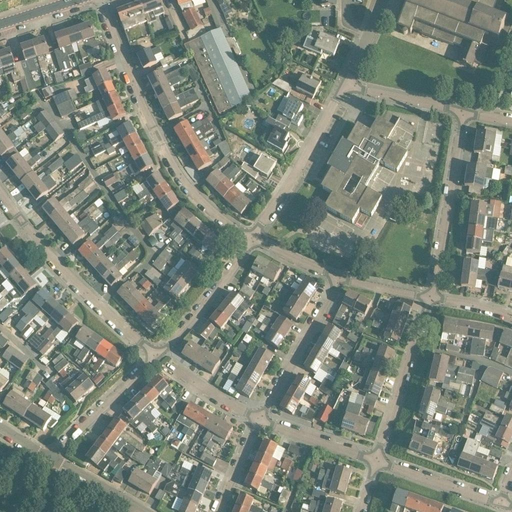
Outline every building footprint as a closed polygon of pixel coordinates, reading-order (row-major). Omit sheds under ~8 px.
[(153,0),(140,5),(147,26),(151,24),(148,15),(153,13),(154,18),(164,15),(158,0),(153,0)] [(192,3),(190,0),(176,0),(180,10),(191,32),(186,34),(190,44),(200,39),(208,36),(205,29),(203,27),(194,10),(192,3)] [(409,0),(398,30),(401,31),(401,32),(401,33),(401,34),(402,34),(402,35),(403,35),(403,36),(404,36),(405,36),(406,35),(407,35),(407,34),(410,35),(412,30),(422,34),(421,35),(453,47),(453,45),(464,49),(458,65),(472,70),(474,64),(480,66),(488,45),(502,51),(511,24),(511,17),(500,13),(504,2),(499,0),(409,0)] [(225,4),(219,7),(224,17),(232,14),(227,3),(225,4)] [(155,46),(147,26),(140,5),(117,13),(133,55),(155,46)] [(210,9),(204,11),(206,19),(212,16),(210,9)] [(165,21),(170,32),(177,29),(172,18),(165,21)] [(78,29),(86,53),(98,49),(90,26),(78,29)] [(88,59),(86,53),(78,29),(67,33),(72,48),(77,46),(82,61),(88,59)] [(323,29),(313,30),(312,30),(308,39),(307,39),(303,49),(320,56),(321,55),(322,53),(334,58),(340,43),(337,42),(337,41),(336,42),(323,37),(323,30),(323,29)] [(204,49),(220,82),(232,77),(240,94),(248,91),(230,50),(225,40),(221,30),(212,34),(211,35),(215,44),(204,49)] [(71,48),(72,48),(67,33),(55,37),(60,51),(54,53),(61,73),(72,70),(67,58),(74,55),(71,48)] [(252,100),(248,91),(240,94),(232,77),(220,82),(204,49),(215,44),(211,35),(208,36),(200,39),(190,44),(188,45),(219,115),(232,109),(252,100)] [(33,44),(41,71),(42,73),(47,71),(43,57),(49,55),(44,41),(33,44)] [(31,75),(41,71),(33,44),(21,48),(25,63),(21,64),(30,93),(36,91),(31,75)] [(144,71),(157,64),(154,58),(161,54),(162,54),(159,49),(151,52),(151,51),(137,58),(144,71)] [(30,93),(21,64),(15,66),(10,52),(0,55),(0,60),(5,76),(5,77),(11,75),(15,84),(20,82),(24,95),(30,93)] [(171,57),(164,61),(160,63),(163,68),(174,62),(171,58),(171,57)] [(91,65),(79,69),(82,78),(94,74),(91,65)] [(153,91),(184,76),(181,70),(164,78),(162,73),(148,80),(153,91)] [(54,75),(57,85),(63,83),(61,73),(54,75)] [(98,90),(111,84),(106,73),(85,83),(88,89),(84,90),(86,95),(98,90)] [(321,83),(305,75),(304,79),(303,78),(296,91),(313,99),(321,83)] [(158,101),(173,94),(170,89),(187,81),(184,76),(153,91),(158,101)] [(292,88),(278,80),(271,85),(289,94),(292,88)] [(103,101),(116,95),(111,84),(98,90),(103,101)] [(164,112),(197,96),(194,90),(175,99),(173,94),(158,101),(164,112)] [(57,109),(72,103),(72,101),(68,93),(53,100),(57,109)] [(108,112),(121,107),(116,95),(103,101),(108,112)] [(197,96),(164,112),(169,123),(183,116),(180,110),(199,101),(197,96)] [(276,122),(286,129),(289,123),(298,128),(305,115),(301,113),(303,108),(291,102),(284,115),(280,114),(276,122)] [(72,103),(57,109),(62,119),(76,113),(72,103)] [(88,121),(77,125),(80,132),(110,119),(112,124),(126,118),(121,107),(108,112),(97,117),(97,116),(88,120),(88,121)] [(29,109),(21,115),(20,116),(24,121),(33,114),(29,109)] [(88,121),(88,120),(84,113),(74,117),(77,125),(88,121)] [(45,131),(54,124),(46,114),(37,121),(45,131)] [(286,129),(276,122),(267,118),(262,127),(270,132),(263,143),(283,155),(287,147),(285,145),(289,138),(282,134),(286,129)] [(201,123),(201,124),(203,128),(210,124),(209,124),(207,119),(201,123)] [(394,130),(389,128),(378,121),(371,134),(358,126),(347,145),(342,142),(328,168),(332,171),(324,184),(321,189),(333,196),(325,209),(352,225),(360,212),(371,218),(382,199),(365,190),(380,164),(397,174),(407,155),(394,147),(393,148),(390,146),(391,145),(388,143),(387,144),(386,144),(394,130)] [(54,124),(45,131),(55,143),(64,136),(54,124)] [(180,142),(199,131),(195,125),(190,128),(187,124),(174,131),(180,142)] [(186,152),(200,144),(207,140),(204,136),(213,130),(210,124),(203,128),(199,131),(180,142),(186,152)] [(13,135),(19,130),(16,126),(10,131),(13,135)] [(123,143),(136,136),(130,126),(118,132),(120,137),(110,142),(110,144),(104,147),(103,145),(91,151),(95,158),(107,151),(106,151),(113,148),(123,142),(123,143)] [(19,130),(13,135),(17,139),(24,133),(21,129),(19,130)] [(474,144),(494,147),(496,136),(497,131),(485,129),(484,135),(477,134),(476,140),(475,140),(474,144)] [(17,140),(17,139),(13,135),(7,140),(0,144),(0,156),(1,158),(14,149),(11,144),(17,140)] [(129,153),(141,147),(136,136),(123,143),(129,153)] [(222,145),(219,140),(213,144),(216,148),(216,149),(218,147),(222,145)] [(227,159),(232,155),(232,153),(227,142),(222,145),(218,147),(221,152),(225,159),(226,158),(227,159)] [(210,152),(207,146),(202,148),(200,144),(186,152),(192,162),(210,152)] [(491,164),(494,147),(474,144),(474,148),(475,148),(474,155),(479,156),(478,162),(491,164)] [(135,164),(147,157),(141,147),(129,153),(135,164)] [(106,151),(107,151),(109,156),(116,153),(113,148),(106,151)] [(1,158),(4,162),(17,153),(14,149),(1,158)] [(38,156),(41,154),(38,150),(30,157),(29,156),(23,160),(19,156),(6,165),(14,175),(38,156)] [(209,159),(213,157),(210,152),(192,162),(198,173),(212,165),(209,159)] [(19,156),(17,153),(4,162),(6,165),(19,156)] [(36,165),(42,161),(38,156),(14,175),(22,184),(34,175),(30,170),(36,165)] [(77,156),(65,165),(64,166),(70,173),(83,163),(77,156)] [(147,157),(135,164),(128,167),(131,173),(138,170),(141,175),(153,168),(147,157)] [(276,166),(262,157),(254,170),(244,164),(240,170),(255,181),(259,174),(261,175),(260,176),(262,177),(262,176),(267,179),(276,166)] [(44,175),(47,179),(49,178),(56,172),(62,168),(64,166),(65,165),(61,159),(53,166),(48,169),(49,171),(44,175)] [(490,171),(491,164),(478,162),(477,168),(468,167),(467,173),(465,173),(465,177),(489,181),(492,181),(493,171),(490,171)] [(218,172),(222,169),(218,164),(203,177),(207,182),(206,183),(215,192),(237,169),(233,165),(222,176),(218,172)] [(224,200),(234,188),(230,184),(241,173),(237,169),(215,192),(224,200)] [(29,194),(41,184),(34,175),(22,184),(29,194)] [(147,198),(165,185),(158,175),(140,188),(143,192),(137,197),(141,201),(147,197),(147,198)] [(116,182),(113,176),(103,182),(106,189),(117,183),(116,182)] [(488,189),(489,181),(465,177),(464,181),(465,181),(464,188),(469,188),(468,195),(482,197),(484,190),(485,190),(488,189)] [(41,184),(29,194),(37,203),(49,193),(56,187),(49,178),(47,179),(41,184)] [(79,189),(74,192),(78,196),(83,191),(84,192),(94,184),(89,178),(81,185),(78,187),(79,189)] [(249,190),(254,185),(250,181),(245,186),(249,190)] [(160,203),(172,195),(165,185),(147,198),(150,203),(157,198),(160,203)] [(254,185),(249,190),(252,194),(258,189),(254,185)] [(232,208),(243,197),(234,188),(224,200),(232,208)] [(72,208),(77,204),(78,206),(81,204),(88,198),(84,192),(83,191),(78,196),(73,200),(68,204),(72,208)] [(127,200),(123,192),(114,198),(119,206),(127,200)] [(243,197),(232,208),(241,216),(255,200),(247,193),(243,197)] [(73,200),(70,195),(58,205),(54,200),(42,210),(50,219),(62,209),(68,204),(73,200)] [(172,195),(160,203),(171,219),(180,210),(177,206),(179,205),(172,195)] [(146,204),(144,200),(138,204),(141,208),(146,204)] [(83,223),(98,210),(94,205),(84,213),(85,214),(79,219),(83,223)] [(471,217),(492,220),(494,208),(472,205),(471,217)] [(58,229),(70,218),(62,209),(50,219),(58,229)] [(78,228),(65,238),(73,247),(91,232),(87,227),(93,221),(94,222),(102,215),(98,210),(83,223),(80,225),(81,225),(78,228)] [(184,212),(175,223),(171,228),(175,232),(170,238),(174,242),(179,237),(181,234),(184,231),(193,220),(184,212)] [(163,225),(156,216),(141,227),(149,238),(163,225)] [(496,232),(498,221),(492,220),(471,217),(469,229),(484,231),(484,230),(496,232)] [(65,238),(78,228),(70,218),(58,229),(65,238)] [(193,239),(203,229),(193,220),(184,231),(193,239)] [(104,246),(118,234),(113,229),(104,237),(105,239),(95,248),(90,243),(79,253),(87,262),(98,252),(99,252),(104,247),(104,246)] [(203,247),(212,237),(203,229),(193,239),(203,247)] [(483,237),(484,231),(469,229),(468,241),(492,244),(501,245),(501,240),(483,237)] [(501,243),(511,244),(511,242),(511,233),(502,233),(501,243)] [(104,246),(104,247),(108,251),(113,246),(114,246),(122,238),(118,234),(104,246)] [(153,237),(147,241),(152,248),(158,244),(153,237)] [(179,237),(174,242),(178,246),(183,240),(179,237)] [(212,237),(203,247),(212,255),(221,245),(212,237)] [(492,250),(492,244),(468,241),(466,253),(481,255),(481,248),(487,249),(492,250)] [(498,262),(507,264),(508,260),(511,253),(511,251),(507,248),(498,262)] [(193,258),(197,252),(193,249),(189,254),(193,258)] [(0,270),(3,269),(13,260),(5,251),(0,255),(0,270)] [(159,257),(167,264),(173,268),(177,264),(171,259),(172,258),(164,251),(159,257)] [(107,260),(99,252),(98,252),(87,262),(95,271),(107,260)] [(126,259),(129,256),(125,252),(121,255),(122,255),(117,260),(112,256),(107,261),(107,260),(95,271),(103,280),(126,259)] [(160,273),(167,264),(159,257),(152,266),(160,273)] [(119,273),(130,263),(126,259),(103,280),(111,289),(123,278),(122,277),(119,273)] [(263,278),(270,266),(259,259),(252,272),(263,278)] [(10,278),(21,269),(13,260),(3,269),(10,278)] [(492,278),(497,279),(498,273),(485,271),(478,271),(479,265),(464,262),(463,275),(492,279),(492,278)] [(179,273),(191,282),(199,273),(186,263),(186,264),(179,273)] [(270,266),(263,278),(264,279),(269,281),(274,284),(281,272),(270,266)] [(510,292),(511,282),(511,269),(506,268),(503,267),(498,289),(510,292)] [(14,290),(29,278),(21,269),(10,278),(7,281),(14,290)] [(161,283),(148,272),(145,276),(157,287),(161,283)] [(183,292),(191,282),(179,273),(171,282),(183,292)] [(495,288),(497,279),(492,278),(492,279),(463,275),(461,288),(475,290),(476,282),(486,283),(485,286),(495,288)] [(305,283),(313,290),(318,283),(310,276),(305,283)] [(22,300),(36,287),(29,278),(14,290),(9,295),(4,299),(9,305),(14,301),(22,300)] [(250,287),(253,281),(251,280),(248,278),(245,284),(250,287)] [(142,288),(148,282),(144,279),(139,284),(142,288)] [(148,282),(142,288),(146,292),(152,286),(148,282)] [(176,301),(183,292),(171,282),(164,291),(176,301)] [(126,304),(137,293),(129,284),(117,295),(126,304)] [(316,292),(313,290),(303,284),(300,288),(295,284),(291,289),(297,293),(296,294),(309,302),(316,292)] [(241,294),(251,300),(255,293),(243,286),(240,293),(241,294)] [(4,299),(9,295),(6,291),(1,295),(4,299)] [(37,317),(51,301),(42,293),(28,308),(33,312),(26,320),(24,319),(16,328),(22,333),(37,317)] [(134,312),(146,301),(137,293),(126,304),(134,312)] [(349,293),(342,305),(354,311),(360,299),(349,293)] [(250,302),(251,300),(241,294),(238,298),(233,294),(224,304),(241,318),(247,312),(241,307),(244,304),(249,308),(252,304),(250,302)] [(303,312),(309,302),(296,294),(290,304),(303,312)] [(159,304),(164,300),(160,296),(155,301),(159,304)] [(9,305),(4,299),(0,302),(0,312),(1,313),(9,305)] [(360,299),(354,311),(359,314),(355,321),(356,322),(353,328),(358,330),(356,333),(362,336),(367,327),(361,324),(371,305),(360,299)] [(154,310),(143,321),(151,329),(162,319),(157,315),(163,309),(163,308),(168,303),(164,300),(159,304),(154,310)] [(51,319),(60,309),(51,301),(37,317),(45,325),(50,319),(51,319)] [(154,310),(146,301),(134,312),(143,321),(154,310)] [(238,322),(241,318),(224,304),(217,313),(228,322),(232,317),(238,322)] [(296,322),(303,312),(290,304),(283,314),(296,322)] [(393,317),(407,322),(411,311),(397,306),(393,317)] [(60,327),(69,317),(60,309),(51,319),(60,327)] [(221,331),(228,322),(217,313),(210,322),(221,331)] [(341,321),(344,315),(339,313),(333,324),(344,330),(347,324),(341,321)] [(47,341),(37,352),(43,357),(53,346),(50,344),(59,336),(64,331),(69,335),(78,325),(69,317),(60,327),(54,333),(47,341)] [(263,326),(285,340),(293,326),(280,317),(275,326),(266,320),(263,326)] [(403,334),(407,322),(393,317),(388,328),(403,334)] [(285,340),(263,326),(256,321),(252,326),(268,336),(265,342),(278,350),(285,340)] [(455,338),(457,323),(445,321),(443,336),(449,336),(448,341),(455,343),(455,338)] [(467,340),(470,325),(457,323),(455,338),(467,340)] [(209,338),(215,330),(208,324),(197,335),(206,342),(209,338)] [(477,357),(482,327),(470,325),(467,340),(473,341),(470,356),(477,357)] [(35,332),(29,327),(20,336),(26,341),(35,332)] [(350,353),(352,349),(338,340),(341,334),(329,327),(323,337),(350,353)] [(482,327),(477,357),(484,358),(486,343),(492,344),(494,329),(482,327)] [(398,345),(403,334),(388,328),(384,340),(398,345)] [(86,348),(94,336),(84,329),(76,341),(82,345),(86,348)] [(50,330),(43,337),(47,341),(54,333),(50,330)] [(215,330),(209,338),(213,341),(219,333),(215,330)] [(236,337),(230,332),(227,336),(233,341),(236,337)] [(511,350),(511,347),(511,335),(505,332),(499,345),(511,350)] [(347,339),(357,345),(360,339),(350,334),(347,339)] [(37,352),(47,341),(43,337),(41,340),(36,335),(29,344),(37,352)] [(0,346),(3,349),(8,343),(0,336),(0,346)] [(96,355),(104,343),(94,336),(86,348),(82,354),(78,359),(83,363),(91,351),(96,355)] [(351,354),(350,353),(323,337),(316,348),(329,355),(332,349),(349,358),(351,354)] [(106,362),(114,351),(104,343),(96,355),(100,358),(92,370),(97,374),(106,362)] [(192,363),(200,350),(190,343),(182,356),(192,363)] [(226,347),(220,343),(216,349),(222,352),(226,347)] [(9,363),(16,352),(10,348),(3,359),(9,363)] [(254,361),(267,368),(273,358),(255,348),(250,358),(254,360),(254,361)] [(326,360),(329,355),(316,348),(310,358),(338,374),(341,368),(326,360)] [(359,353),(391,365),(395,354),(380,348),(378,354),(360,348),(359,353)] [(504,367),(507,361),(497,357),(500,351),(495,349),(490,360),(504,367)] [(202,369),(210,357),(200,350),(192,363),(202,369)] [(114,351),(106,362),(116,369),(124,358),(114,351)] [(242,355),(237,351),(233,357),(239,360),(242,355)] [(16,352),(9,363),(21,372),(29,361),(25,357),(24,358),(16,352)] [(359,353),(358,352),(353,360),(363,363),(364,361),(375,364),(373,371),(387,376),(391,365),(359,353)] [(56,368),(65,361),(61,356),(52,363),(56,368)] [(210,357),(202,369),(212,376),(220,363),(210,357)] [(432,370),(473,379),(475,372),(471,371),(454,367),(456,359),(449,358),(449,360),(435,357),(432,370)] [(42,358),(39,361),(45,367),(49,363),(44,358),(43,359),(42,358)] [(335,379),(338,374),(310,358),(304,369),(317,376),(320,371),(327,375),(327,374),(335,379)] [(56,368),(54,370),(58,375),(59,374),(63,379),(68,375),(63,370),(69,366),(65,361),(56,368)] [(261,379),(267,368),(254,361),(248,371),(261,379)] [(478,364),(473,363),(471,371),(475,372),(479,371),(480,365),(478,364)] [(71,380),(85,396),(94,388),(80,372),(81,372),(77,367),(72,371),(76,376),(71,380)] [(248,371),(243,368),(237,378),(242,381),(255,389),(261,379),(248,371)] [(373,371),(367,368),(363,380),(382,387),(387,376),(373,371)] [(497,390),(504,374),(491,369),(488,370),(481,383),(497,390)] [(472,386),(473,379),(432,370),(429,382),(449,387),(450,382),(456,383),(456,382),(472,386)] [(29,390),(37,376),(31,372),(26,380),(28,381),(24,387),(29,390)] [(0,394),(2,391),(9,382),(0,375),(0,394)] [(236,392),(238,393),(249,399),(255,389),(242,381),(237,378),(231,375),(228,381),(233,384),(231,389),(236,392)] [(37,376),(29,390),(33,393),(37,388),(38,388),(43,380),(37,376)] [(293,388),(305,395),(311,384),(299,377),(293,388)] [(363,380),(354,377),(353,382),(362,385),(359,392),(366,394),(365,398),(376,402),(378,398),(378,399),(382,387),(363,380)] [(71,380),(70,378),(61,387),(76,404),(85,396),(71,380)] [(100,382),(96,378),(92,381),(96,386),(100,382)] [(164,403),(169,408),(170,408),(177,415),(184,404),(178,400),(176,403),(169,396),(173,393),(159,378),(150,387),(160,397),(160,398),(165,403),(164,403)] [(322,385),(331,390),(334,385),(326,380),(322,385)] [(54,385),(52,383),(50,381),(45,386),(49,391),(44,400),(48,403),(57,389),(54,385)] [(337,394),(331,390),(322,385),(319,391),(327,396),(334,400),(337,394)] [(151,406),(160,398),(160,397),(150,387),(141,395),(151,406)] [(299,406),(305,395),(293,388),(286,399),(299,406)] [(22,399),(22,400),(25,395),(14,389),(3,406),(13,413),(22,399)] [(57,389),(48,403),(52,406),(56,400),(58,401),(63,405),(66,401),(65,399),(62,395),(57,389)] [(447,411),(452,412),(454,407),(454,406),(439,401),(441,395),(427,391),(423,403),(437,408),(447,411)] [(457,395),(445,392),(444,398),(455,401),(457,395)] [(155,410),(151,406),(141,395),(132,404),(152,424),(156,421),(152,416),(151,414),(155,410)] [(365,398),(364,399),(358,396),(355,406),(349,404),(345,415),(346,415),(341,430),(353,434),(358,420),(363,406),(365,398)] [(318,402),(312,398),(309,403),(315,407),(318,402)] [(372,416),(376,402),(365,398),(363,406),(369,408),(367,414),(372,416)] [(32,406),(22,400),(22,399),(13,413),(23,419),(32,406)] [(292,417),(299,406),(286,399),(280,409),(292,417)] [(493,406),(504,411),(507,405),(496,400),(493,406)] [(432,424),(436,412),(439,413),(439,414),(446,416),(447,411),(437,408),(423,403),(419,415),(424,417),(422,421),(432,424)] [(158,430),(152,424),(132,404),(123,412),(124,413),(121,417),(130,425),(130,424),(136,431),(143,424),(153,435),(158,430)] [(186,436),(201,411),(191,405),(179,424),(185,427),(181,433),(186,436)] [(33,426),(42,412),(36,409),(32,406),(23,419),(33,426)] [(325,425),(333,411),(324,406),(316,421),(325,425)] [(504,411),(493,406),(492,406),(490,411),(501,417),(504,411)] [(310,409),(309,411),(306,416),(303,414),(301,419),(313,423),(316,413),(310,409)] [(204,430),(212,418),(201,411),(186,436),(191,439),(194,433),(195,433),(199,426),(204,430)] [(42,412),(33,426),(44,432),(47,427),(51,430),(57,423),(51,419),(52,419),(42,412)] [(483,420),(511,433),(511,419),(506,417),(504,422),(486,414),(484,419),(483,419),(483,420)] [(124,433),(130,425),(121,417),(117,421),(116,420),(108,430),(142,455),(144,452),(146,449),(124,433)] [(212,441),(222,424),(212,418),(204,430),(209,432),(203,441),(205,442),(202,446),(207,448),(210,442),(212,440),(212,441)] [(369,424),(358,420),(353,434),(364,438),(369,424)] [(506,451),(511,438),(511,433),(483,420),(480,425),(480,426),(487,429),(490,431),(488,436),(486,439),(494,442),(493,444),(495,445),(506,451)] [(222,424),(212,441),(223,447),(233,430),(222,424)] [(430,432),(432,427),(424,424),(422,429),(430,432)] [(432,427),(430,432),(452,440),(454,435),(440,430),(435,428),(432,427)] [(170,432),(166,428),(161,432),(165,437),(170,432)] [(137,462),(142,455),(108,430),(101,440),(117,452),(117,451),(120,453),(124,448),(129,451),(126,455),(131,459),(131,458),(137,462)] [(477,454),(479,448),(480,445),(479,444),(480,444),(482,437),(478,436),(477,435),(474,442),(468,440),(463,455),(475,459),(477,454)] [(494,442),(486,439),(484,438),(482,437),(480,444),(492,448),(493,444),(494,442)] [(421,455),(426,442),(414,438),(409,451),(421,455)] [(114,455),(117,452),(101,440),(94,450),(117,468),(118,467),(120,469),(122,470),(126,465),(114,455)] [(260,454),(272,459),(277,448),(265,442),(260,454)] [(426,442),(421,455),(433,460),(438,447),(426,442)] [(186,455),(189,449),(182,445),(179,451),(186,455)] [(290,446),(288,452),(301,458),(304,451),(290,446)] [(489,455),(500,460),(503,453),(492,449),(489,455)] [(114,472),(117,468),(94,450),(86,460),(104,473),(109,467),(114,472)] [(151,457),(144,452),(142,455),(137,462),(145,468),(151,457)] [(204,454),(200,461),(213,468),(217,461),(204,454)] [(278,462),(272,459),(260,454),(255,465),(268,471),(268,470),(273,473),(278,462)] [(488,458),(477,454),(475,459),(469,473),(481,477),(486,464),(488,458)] [(469,473),(475,459),(463,455),(457,469),(469,473)] [(149,496),(157,483),(153,480),(157,473),(160,467),(159,467),(162,462),(158,459),(156,463),(155,462),(139,490),(149,496)] [(283,465),(289,468),(292,462),(286,459),(283,465)] [(139,490),(155,462),(151,460),(143,474),(137,470),(128,484),(139,490)] [(498,468),(486,464),(481,477),(493,482),(498,468)] [(174,465),(172,468),(166,465),(160,475),(161,476),(167,479),(168,479),(172,471),(174,472),(176,466),(174,465)] [(265,475),(268,471),(255,465),(250,476),(263,481),(280,489),(283,483),(265,475)] [(176,466),(174,472),(177,473),(180,474),(182,469),(176,466)] [(314,474),(317,468),(310,466),(308,471),(314,474)] [(191,473),(182,469),(180,474),(207,487),(212,476),(193,467),(191,473)] [(128,474),(122,470),(120,469),(113,480),(121,485),(128,474)] [(333,480),(348,485),(352,473),(337,469),(335,474),(328,472),(327,473),(321,471),(319,476),(326,478),(326,477),(334,480),(333,480)] [(173,482),(175,476),(178,478),(178,479),(184,482),(184,483),(191,486),(189,492),(202,498),(207,487),(180,474),(177,473),(174,472),(172,471),(168,479),(173,482)] [(302,482),(304,472),(298,471),(295,481),(302,482)] [(282,490),(280,489),(263,481),(250,476),(245,487),(258,493),(260,487),(272,493),(273,492),(281,496),(278,503),(280,504),(287,503),(291,494),(285,491),(282,490)] [(345,496),(348,485),(333,480),(330,492),(345,496)] [(170,496),(176,483),(173,482),(172,484),(167,486),(164,493),(170,496)] [(166,494),(160,491),(155,500),(161,503),(166,494)] [(326,495),(314,491),(312,497),(324,501),(326,495)] [(198,509),(202,498),(189,492),(184,503),(198,509)] [(404,509),(409,496),(397,492),(390,511),(396,511),(398,507),(404,509)] [(236,508),(246,511),(262,511),(263,511),(252,507),(254,502),(250,500),(241,496),(236,508)] [(412,511),(416,511),(420,500),(409,496),(404,509),(412,511)] [(310,508),(324,511),(340,511),(342,505),(327,500),(326,505),(318,503),(318,504),(311,503),(310,508)] [(429,511),(432,504),(420,500),(416,511),(429,511)] [(196,511),(198,509),(184,503),(179,511),(196,511)]
